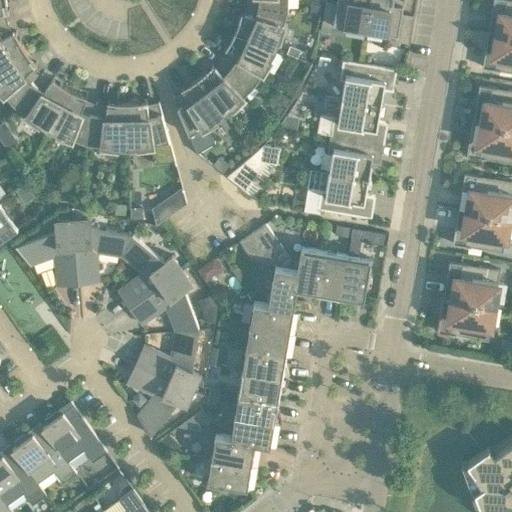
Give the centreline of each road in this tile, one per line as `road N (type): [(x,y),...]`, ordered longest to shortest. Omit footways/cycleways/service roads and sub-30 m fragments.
road 1 (residential): [(393,351),(449,0)]
road 2 (residential): [(48,392),(82,367),(192,511)]
road 3 (residential): [(308,454),(327,339),(393,351)]
road 4 (residential): [(207,214),(155,66)]
road 5 (residential): [(155,66),(115,67),(67,47),(41,0)]
road 6 (residential): [(375,495),(393,351)]
road 7 (residential): [(511,377),(393,351)]
road 8 (residential): [(375,495),(301,484),(264,511)]
